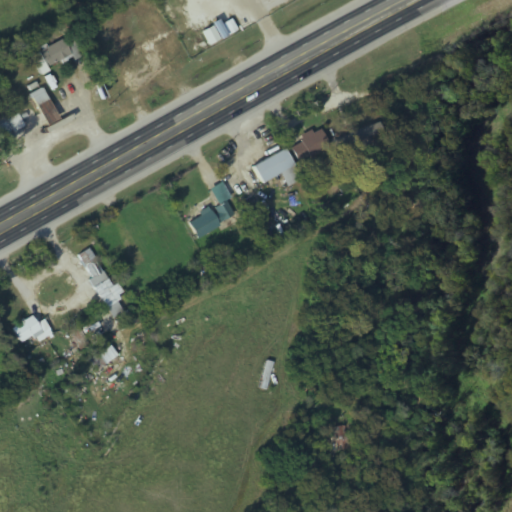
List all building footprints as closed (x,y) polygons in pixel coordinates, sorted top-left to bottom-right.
[(39,74),(80,53),(70,35),(30,57),(39,74)] [(30,95),(45,125),(57,119),(41,89),(30,95)] [(338,117),(342,126),(368,118),(364,108),(338,117)] [(14,111),(0,118),(0,129),(4,137),(23,126),(14,111)] [(323,152),(314,130),(298,136),(300,142),(290,146),(297,163),(323,152)] [(251,165),(259,183),(279,174),(285,187),(299,181),(284,149),(251,165)] [(186,223),(196,239),(234,216),(224,200),(186,223)] [(88,279),(110,318),(122,312),(115,299),(122,295),(115,284),(110,287),(88,249),(78,255),(90,277),(88,279)] [(36,325),(30,316),(10,330),(21,345),(32,336),(37,343),(50,333),(42,321),(36,325)] [(115,357),(109,347),(88,360),(94,369),(115,357)]
